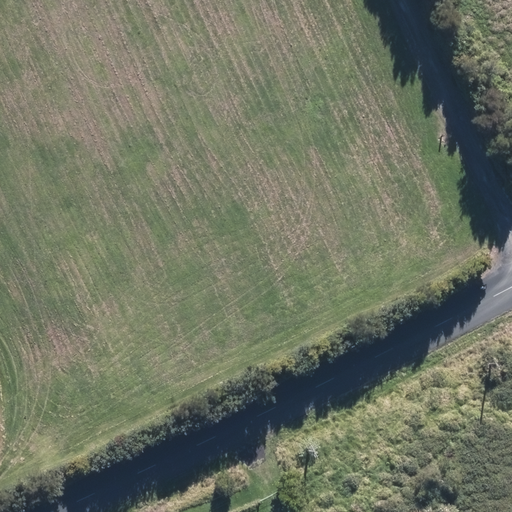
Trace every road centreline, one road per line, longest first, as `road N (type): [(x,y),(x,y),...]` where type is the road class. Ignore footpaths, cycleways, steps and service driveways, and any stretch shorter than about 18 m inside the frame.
road 1 (residential): [(55,511),(511,288)]
road 2 (track): [(511,247),(400,0)]
